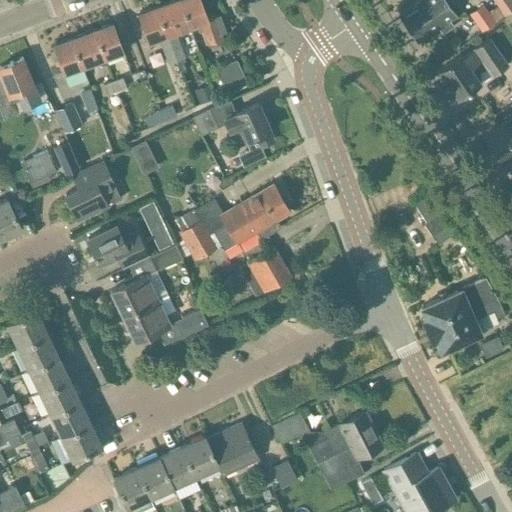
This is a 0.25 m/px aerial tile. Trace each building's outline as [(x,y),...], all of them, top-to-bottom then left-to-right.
[(179,0),(168,0),(157,4),(168,34),(177,58),(181,69),(185,68),(182,62),(185,61),(183,56),(184,56),(175,31),(189,26),(179,0)] [(200,0),(179,0),(189,26),(201,22),(208,42),(222,37),(220,32),(225,30),(219,13),(214,15),(212,11),(205,14),(200,0)] [(420,0),(400,14),(408,26),(445,0),(420,0)] [(445,0),(408,26),(419,42),(457,16),(445,0)] [(511,0),(494,0),(498,4),(489,10),(496,20),(511,9),(511,0)] [(468,14),(481,31),(496,20),(489,10),(484,3),(468,14)] [(157,4),(137,12),(148,41),(159,37),(168,62),(176,59),(177,58),(168,34),(157,4)] [(112,20),(92,28),(103,57),(123,50),(112,20)] [(92,28),(72,35),(83,65),(103,57),(92,28)] [(72,35),(51,43),(62,72),(83,65),(72,35)] [(463,57),(461,54),(438,70),(458,98),(481,82),(470,67),(481,60),(491,76),(509,64),(489,36),(472,48),(473,49),(463,57)] [(0,65),(0,77),(7,95),(17,91),(23,106),(38,100),(32,85),(33,85),(22,57),(0,65)] [(236,59),(216,68),(227,91),(247,82),(236,59)] [(122,76),(112,80),(116,91),(126,88),(122,76)] [(106,95),(116,91),(112,80),(104,83),(102,83),(106,95)] [(210,83),(195,89),(200,103),(215,97),(210,83)] [(90,88),(80,92),(87,112),(97,108),(90,88)] [(82,123),(72,101),(54,110),(64,132),(82,123)] [(228,129),(239,124),(246,140),(255,136),(259,147),(274,140),(270,129),(268,130),(256,103),(234,112),(234,114),(223,119),(228,129)] [(172,104),(159,109),(163,121),(176,115),(172,104)] [(200,134),(219,126),(210,107),(192,116),(200,134)] [(148,127),(163,121),(159,109),(144,116),(148,127)] [(511,157),(511,117),(484,136),(503,164),(511,157)] [(50,127),(44,138),(54,144),(60,132),(50,127)] [(67,140),(53,146),(65,173),(79,167),(67,140)] [(30,181),(56,170),(47,149),(21,161),(30,181)] [(77,218),(120,197),(102,160),(78,172),(84,183),(64,193),(77,218)] [(214,197),(176,219),(182,229),(179,231),(183,238),(205,227),(208,233),(224,223),(266,200),(277,218),(290,210),(287,206),(291,200),(285,192),(279,192),(273,182),(223,212),(214,197)] [(7,199),(0,202),(0,237),(20,228),(7,199)] [(205,227),(183,238),(196,259),(221,244),(224,249),(235,242),(236,242),(241,239),(246,247),(280,227),(275,219),(277,218),(266,200),(224,223),(208,233),(205,227)] [(433,204),(420,213),(426,221),(439,213),(433,204)] [(439,244),(455,232),(440,212),(439,213),(426,221),(424,223),(439,244)] [(115,224),(86,237),(98,263),(116,254),(122,267),(147,254),(135,230),(121,237),(115,224)] [(184,240),(176,244),(182,258),(192,253),(184,240)] [(157,269),(182,258),(176,244),(175,243),(150,255),(157,269)] [(273,247),(248,263),(251,267),(265,291),(290,275),(273,247)] [(156,300),(143,274),(111,290),(123,314),(156,300)] [(485,275),(421,303),(426,315),(423,317),(423,318),(428,329),(483,305),(496,300),(489,282),(488,283),(485,275)] [(156,300),(123,314),(135,339),(158,329),(167,324),(167,323),(163,315),(175,309),(168,294),(156,300)] [(483,305),(428,329),(432,339),(435,338),(440,349),(480,332),(474,320),(487,314),(495,311),(497,317),(504,314),(498,299),(496,300),(483,305)] [(207,322),(200,307),(173,320),(180,335),(207,322)] [(35,309),(6,323),(17,346),(46,332),(35,309)] [(46,332),(17,346),(28,368),(57,355),(46,332)] [(479,342),(485,355),(504,347),(498,334),(479,342)] [(57,355),(28,368),(39,391),(68,377),(57,355)] [(68,377),(39,391),(49,413),(79,400),(68,377)] [(22,408),(18,400),(1,408),(5,417),(22,408)] [(79,400),(49,413),(60,436),(89,422),(79,400)] [(332,488),(363,472),(356,459),(382,445),(377,435),(364,409),(323,430),(308,430),(302,433),(332,488)] [(308,430),(300,412),(277,423),(286,440),(302,433),(308,430)] [(89,422),(60,436),(71,459),(100,445),(89,422)] [(206,439),(218,464),(217,465),(222,474),(258,457),(241,422),(206,439)] [(36,442),(29,429),(20,434),(27,446),(36,442)] [(206,439),(204,435),(181,446),(195,475),(217,465),(218,464),(206,439)] [(27,446),(40,473),(49,469),(36,442),(27,446)] [(181,446),(159,456),(172,485),(195,475),(181,446)] [(415,452),(384,469),(407,511),(433,511),(432,510),(454,497),(437,466),(426,472),(415,452)] [(159,456),(136,467),(149,496),(172,485),(159,456)] [(297,478),(287,458),(270,466),(280,487),(297,478)] [(69,475),(63,462),(49,469),(40,473),(49,492),(69,475)] [(136,467),(113,478),(127,507),(149,496),(136,467)] [(377,479),(358,489),(364,501),(383,492),(377,479)] [(0,511),(8,511),(23,505),(13,484),(0,491),(0,511)] [(218,510),(219,511),(238,511),(240,511),(236,503),(218,510)]
